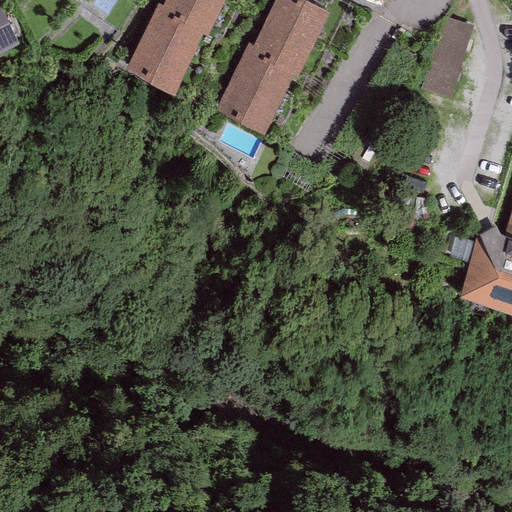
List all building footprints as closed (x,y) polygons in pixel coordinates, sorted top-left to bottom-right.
[(206,34),(221,2),(217,0),(166,0),(164,5),(159,3),(156,10),(201,32),(206,34)] [(276,0),(267,20),(312,42),(327,11),(304,0),(276,0)] [(0,2),(0,52),(19,43),(0,2)] [(143,36),(189,58),(201,32),(156,10),(143,36)] [(443,17),(422,89),(450,97),(471,25),(443,17)] [(296,74),(312,42),(267,20),(254,46),(250,43),(246,50),(292,72),(296,74)] [(173,89),(189,58),(143,36),(128,67),(173,89)] [(234,76),(279,98),(292,72),(246,50),(234,76)] [(264,129),(279,98),(234,76),(219,107),(264,129)] [(511,209),(503,238),(503,240),(480,234),(477,233),(458,296),(511,312),(511,209)] [(496,227),(480,234),(503,240),(503,238),(500,237),(496,227)]
